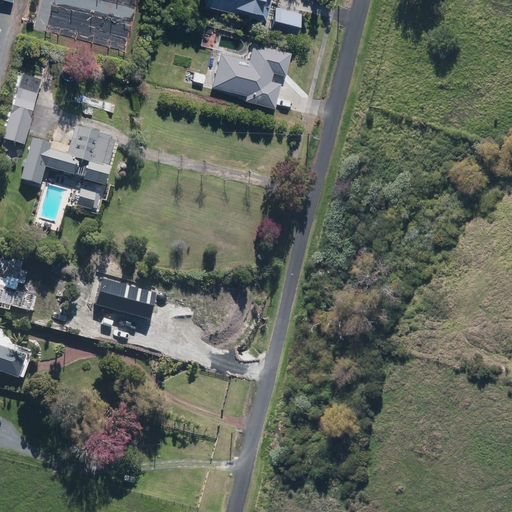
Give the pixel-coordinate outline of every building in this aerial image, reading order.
[(140,0),(51,0),(44,30),(128,51),(140,0)] [(208,0),(208,3),(266,17),(270,0),(208,0)] [(303,8),(274,5),(271,30),(300,33),(303,8)] [(222,50),(213,82),(249,93),(248,98),(273,106),(280,84),(270,80),(273,71),(288,76),(296,52),(256,40),(250,59),(222,50)] [(23,75),(3,138),(23,144),(42,80),(23,75)] [(42,185),(47,167),(76,175),(85,177),(84,178),(105,184),(110,166),(109,165),(116,141),(107,139),(108,135),(80,127),(77,138),(65,135),(61,152),(51,149),(52,144),(33,139),(22,179),(42,185)] [(81,188),(78,199),(84,201),(82,207),(96,210),(98,197),(94,196),(95,191),(81,188)] [(0,306),(10,309),(11,304),(33,309),(37,294),(22,290),(27,270),(21,268),(23,261),(2,256),(2,258),(0,257),(0,306)] [(4,348),(0,342),(0,370),(18,376),(25,355),(4,348)]
